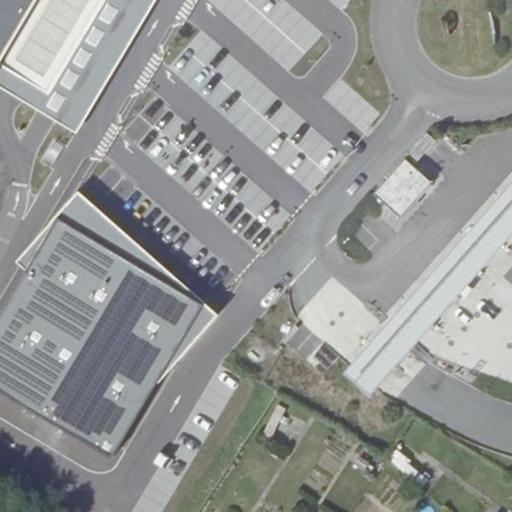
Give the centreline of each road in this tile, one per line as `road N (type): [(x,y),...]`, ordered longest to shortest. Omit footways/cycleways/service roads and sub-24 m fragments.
road 1 (unknown): [(52,0),(4,112),(31,177),(222,344)]
road 2 (unknown): [(6,230),(181,391)]
road 3 (unknown): [(511,241),(482,230),(456,234),(364,338)]
road 4 (unknown): [(0,316),(137,442)]
